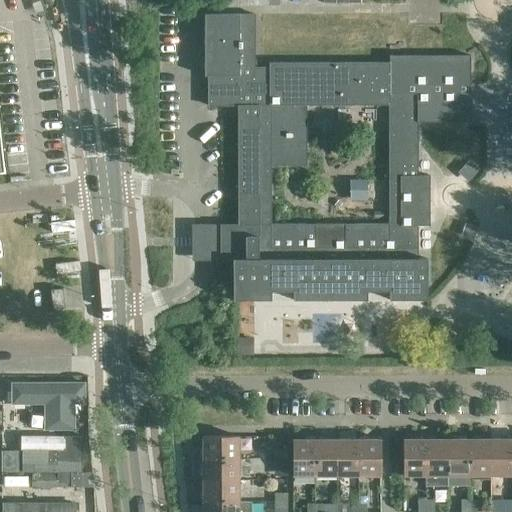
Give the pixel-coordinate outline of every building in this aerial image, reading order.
[(220,236),(214,236),(214,248),(220,247),(220,259),(233,259),(233,300),(271,299),(271,291),(293,291),(293,299),(367,299),(367,291),(389,290),(389,299),(427,299),(427,258),(417,258),(417,225),(430,225),(430,175),(417,175),(417,122),(470,122),(470,55),(389,55),(389,62),(269,62),(269,67),(254,67),(254,14),(239,14),(239,13),(204,13),(204,76),(208,76),(208,105),(238,105),(238,224),(220,225),(220,236)] [(467,180),(478,168),(468,159),(458,172),(467,180)] [(464,222),(460,233),(472,238),(476,227),(464,222)] [(220,236),(220,225),(192,225),(192,259),(220,259),(220,247),(214,248),(214,236),(220,236)] [(63,287),(50,289),(53,311),(65,310),(63,287)] [(253,355),(253,338),(237,337),(237,355),(253,355)] [(73,382),(12,382),(12,402),(44,402),(44,427),(73,427),(73,382)] [(65,435),(21,435),(21,449),(32,449),(32,463),(45,463),(45,464),(56,464),(56,471),(70,471),(70,461),(71,461),(71,449),(65,449),(65,435)] [(239,435),(203,436),(203,458),(239,458),(239,435)] [(511,438),(491,439),(491,475),(511,475),(511,438)] [(316,475),(316,439),(293,439),(293,475),(316,475)] [(337,439),(316,439),(316,475),(337,475),(337,439)] [(359,439),(337,439),(337,475),(359,475),(359,439)] [(381,439),(359,439),(359,475),(381,475),(381,439)] [(404,439),(404,475),(426,475),(426,439),(404,439)] [(448,439),(426,439),(426,475),(426,486),(448,486),(448,439)] [(469,439),(448,439),(448,486),(469,486),(469,475),(469,439)] [(491,439),(469,439),(469,475),(491,475),(491,439)] [(275,449),(275,457),(287,457),(287,449),(275,449)] [(287,457),(275,457),(275,465),(287,465),(287,457)] [(239,458),(203,458),(203,480),(239,480),(239,458)] [(95,487),(94,474),(80,474),(80,487),(95,487)] [(239,480),(203,480),(203,501),(239,501),(239,480)] [(287,492),(275,492),(275,500),(288,500),(287,492)] [(418,499),(418,511),(427,511),(427,499),(418,499)] [(427,499),(427,511),(435,511),(435,499),(427,499)] [(470,500),(462,499),(462,511),(470,511),(470,500)] [(288,500),(275,500),(275,508),(288,508),(288,500)] [(470,500),(470,511),(478,511),(478,500),(470,500)] [(239,501),(203,501),(203,511),(250,511),(251,501),(239,501)]
